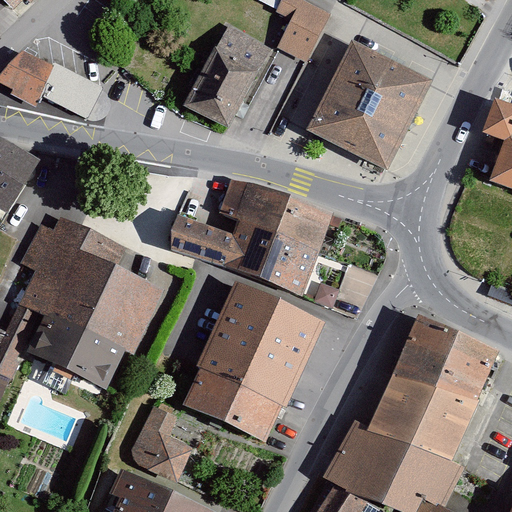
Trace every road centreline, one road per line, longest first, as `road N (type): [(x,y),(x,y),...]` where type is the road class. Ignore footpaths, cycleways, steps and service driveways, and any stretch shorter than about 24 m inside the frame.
road 1 (tertiary): [(0,123),(269,172),(411,215)]
road 2 (unknown): [(196,157),(176,197),(69,180),(51,188),(0,305)]
road 3 (residential): [(271,511),(378,316),(424,271)]
road 4 (residential): [(313,0),(476,89)]
road 5 (tertiary): [(411,215),(476,89)]
